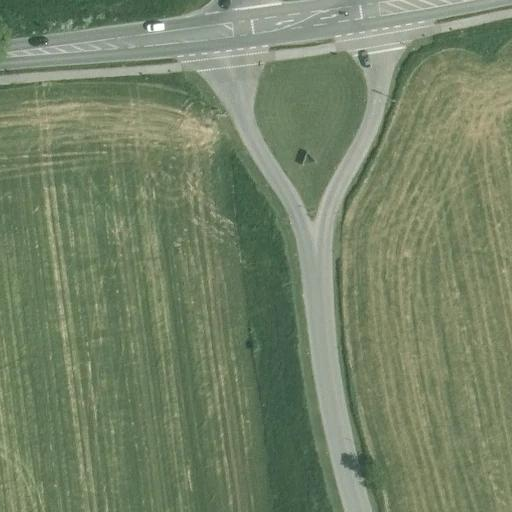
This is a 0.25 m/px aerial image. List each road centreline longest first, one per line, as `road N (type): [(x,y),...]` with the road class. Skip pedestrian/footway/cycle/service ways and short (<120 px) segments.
road 1 (unclassified): [(312,242),(337,441),(359,511)]
road 2 (unclassified): [(312,242),(374,110),(378,11)]
road 3 (secondary): [(0,57),(235,26)]
road 4 (unclassified): [(235,26),(234,59),(251,124),(312,242)]
road 5 (secondary): [(235,26),(378,11)]
